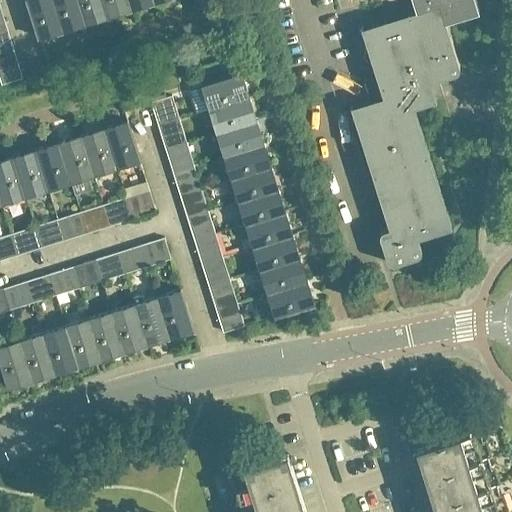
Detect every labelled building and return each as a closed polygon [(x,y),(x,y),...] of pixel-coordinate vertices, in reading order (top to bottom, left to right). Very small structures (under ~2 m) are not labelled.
[(63,31),(52,0),(27,0),(40,38),(56,33),(57,37),(64,35),(62,31),(63,31)] [(86,23),(78,0),(52,0),(63,31),(80,25),(81,29),(86,28),(85,24),(86,23)] [(108,16),(103,0),(78,0),(86,23),(102,18),(104,22),(109,21),(108,16)] [(131,9),(128,0),(103,0),(108,16),(126,11),(127,15),(132,13),(131,9)] [(154,2),(153,0),(128,0),(131,9),(148,4),(149,8),(155,6),(153,2),(154,2)] [(451,227),(413,106),(443,97),(438,79),(458,73),(459,72),(459,71),(459,68),(445,23),(479,12),(474,0),(412,0),(415,10),(361,28),(377,81),(370,84),(375,99),(350,107),(380,200),(389,229),(382,231),(381,231),(379,234),(379,237),(387,261),(388,262),(389,264),(391,264),(394,264),(418,256),(419,255),(420,254),(420,253),(421,252),(421,251),(421,249),(417,238),(451,227)] [(0,33),(8,31),(1,8),(0,8),(0,33)] [(0,59),(16,54),(8,31),(0,33),(0,59)] [(23,77),(16,54),(0,59),(0,79),(2,84),(23,77)] [(249,97),(242,74),(196,89),(197,93),(204,91),(207,100),(206,100),(209,109),(209,110),(249,97)] [(179,119),(171,96),(151,103),(158,126),(179,119)] [(257,120),(249,97),(209,110),(209,109),(203,111),(205,116),(211,114),(214,123),(213,123),(216,132),(216,133),(257,120)] [(186,142),(179,119),(158,126),(165,149),(186,142)] [(139,160),(127,120),(103,128),(116,167),(129,163),(139,160)] [(264,143),(257,120),(216,133),(216,132),(210,134),(212,138),(218,136),(221,146),(220,146),(223,155),(224,156),(264,143)] [(116,167),(103,128),(80,135),(93,175),(95,180),(100,178),(98,172),(106,170),(106,171),(116,167)] [(93,175),(80,135),(57,142),(70,182),(72,187),(77,186),(75,180),(83,177),(83,178),(93,175)] [(60,185),(70,182),(57,142),(34,149),(47,189),(60,184),(60,185)] [(193,165),(186,142),(165,149),(172,172),(193,165)] [(271,166),(264,143),(224,156),(223,155),(218,157),(219,161),(225,159),(228,169),(230,177),(231,179),(271,166)] [(47,189),(34,149),(11,156),(24,196),(37,192),(47,189)] [(24,196),(11,156),(0,159),(0,199),(1,203),(3,209),(9,207),(7,201),(15,199),(24,196)] [(200,188),(193,165),(172,172),(179,195),(200,188)] [(278,189),(271,166),(231,179),(230,177),(225,179),(226,184),(233,182),(235,191),(237,200),(238,201),(278,189)] [(207,211),(200,188),(179,195),(187,218),(207,211)] [(286,212),(278,189),(238,201),(237,200),(232,202),(233,207),(240,205),(243,215),(242,215),(245,224),(245,225),(286,212)] [(155,212),(149,190),(126,198),(132,219),(155,212)] [(132,219),(126,198),(103,205),(109,226),(132,219)] [(109,226),(103,205),(80,212),(86,233),(109,226)] [(215,234),(207,211),(187,218),(194,241),(215,234)] [(86,233),(80,212),(57,219),(63,240),(86,233)] [(293,235),(286,212),(245,225),(245,224),(239,225),(240,230),(247,228),(250,238),(249,238),(252,247),(293,235)] [(63,240),(57,219),(34,227),(40,248),(63,240)] [(40,248),(34,227),(10,234),(17,255),(40,248)] [(0,260),(17,255),(10,234),(0,237),(0,260)] [(222,257),(215,234),(194,241),(201,264),(222,257)] [(300,258),(293,235),(252,247),(246,248),(248,253),(254,251),(257,261),(259,269),(259,270),(300,258)] [(170,259),(163,238),(140,245),(147,266),(170,259)] [(147,266),(140,245),(117,253),(124,274),(147,266)] [(124,274),(117,253),(94,260),(101,281),(124,274)] [(229,280),(222,257),(201,264),(208,287),(229,280)] [(307,280),(300,258),(259,270),(259,269),(254,271),(255,276),(261,274),(264,284),(266,292),(267,293),(307,280)] [(101,281),(94,260),(71,267),(78,288),(101,281)] [(78,288),(71,267),(48,274),(55,295),(78,288)] [(55,295),(48,274),(25,282),(32,303),(55,295)] [(236,304),(229,280),(208,287),(215,310),(236,304)] [(315,304),(307,280),(267,293),(266,292),(261,294),(262,299),(268,297),(271,307),(274,317),(315,304)] [(32,303),(25,282),(2,289),(9,310),(32,303)] [(0,312),(9,310),(2,289),(0,289),(0,312)] [(192,329),(180,289),(156,297),(169,336),(185,331),(186,336),(192,334),(191,330),(192,329)] [(169,336),(156,297),(145,300),(145,298),(141,296),(139,296),(132,298),(134,304),(146,344),(162,339),(163,343),(169,341),(168,337),(169,336)] [(147,348),(145,344),(146,344),(134,304),(111,311),(123,351),(139,346),(141,350),(147,348)] [(243,327),(236,304),(215,310),(223,333),(243,327)] [(122,351),(123,351),(111,311),(88,318),(101,358),(116,353),(118,358),(123,356),(122,351)] [(94,365),(101,363),(99,359),(101,358),(88,318),(65,325),(77,366),(93,361),(94,365)] [(78,370),(77,366),(65,325),(42,333),(55,372),(70,367),(72,372),(78,370)] [(55,377),(54,373),(55,372),(42,333),(19,340),(32,380),(48,375),(49,379),(55,377)] [(32,380),(19,340),(0,345),(0,360),(8,387),(25,382),(26,386),(32,384),(31,380),(32,380)] [(423,447),(443,511),(504,511),(496,485),(487,457),(480,435),(478,429),(460,435),(423,447)] [(299,511),(281,455),(256,463),(250,465),(226,473),(235,502),(237,511),(299,511)]
